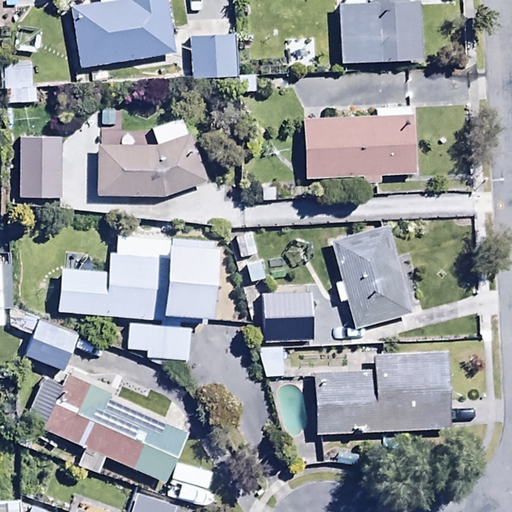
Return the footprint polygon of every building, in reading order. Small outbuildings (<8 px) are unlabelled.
[(174,56),(163,0),(94,0),(96,6),(68,11),(79,74),(174,56)] [(335,7),(338,66),(419,62),(417,5),(404,5),(404,0),(362,0),(363,5),(335,7)] [(231,16),(185,18),(187,62),(233,60),(231,16)] [(312,41),(284,42),(285,72),(313,70),(312,41)] [(30,64),(2,65),(3,106),(31,105),(30,64)] [(371,120),(300,123),(302,181),(357,179),(358,189),(377,188),(377,177),(412,176),(409,109),(371,110),(371,120)] [(59,118),(15,119),(16,181),(61,180),(59,118)] [(94,149),(93,198),(164,201),(204,185),(178,121),(148,133),(154,149),(94,149)] [(352,332),(409,315),(383,227),(326,244),(337,284),(331,286),(337,305),(343,303),(352,332)] [(57,269),(52,313),(149,323),(156,255),(163,256),(157,316),(203,321),(211,245),(169,240),(168,246),(116,241),(114,256),(108,256),(106,275),(57,269)] [(63,376),(77,334),(15,313),(7,336),(29,343),(22,362),(63,376)] [(273,322),(272,345),(322,345),(322,322),(273,322)] [(156,330),(126,327),(124,352),(143,353),(142,362),(182,378),(188,331),(175,330),(176,326),(157,323),(156,330)] [(280,350),(254,352),(262,380),(288,379),(280,350)] [(370,371),(309,373),(311,437),(447,432),(444,353),(370,356),(370,371)] [(96,478),(104,459),(166,485),(187,434),(115,404),(118,396),(66,374),(42,430),(82,447),(74,468),(96,478)] [(174,511),(176,506),(136,492),(129,511),(90,511),(73,506),(71,511),(174,511)]
